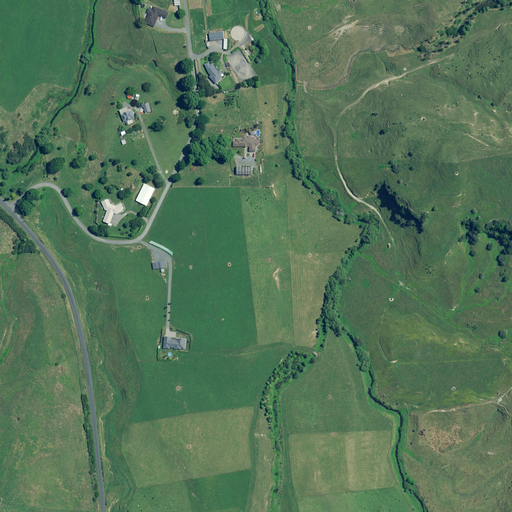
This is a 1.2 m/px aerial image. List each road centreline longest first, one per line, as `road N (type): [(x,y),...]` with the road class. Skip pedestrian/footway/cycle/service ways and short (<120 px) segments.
road 1 (unknown): [(1,208),(39,183),(88,235),(124,240),(141,227),(193,118),(179,0)]
road 2 (unclassified): [(0,207),(33,240),(68,297),(99,511)]
